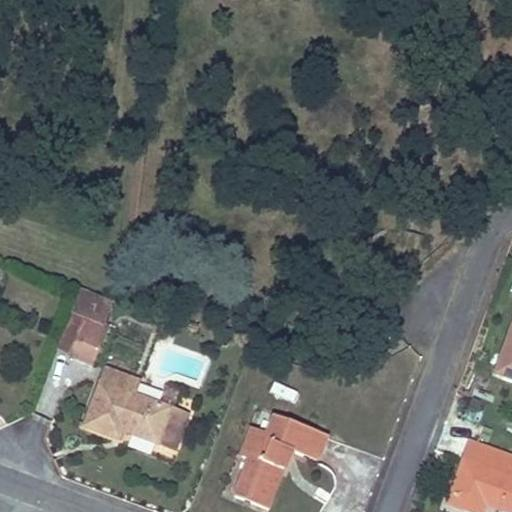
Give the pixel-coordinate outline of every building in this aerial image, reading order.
[(130,295),(135,280),(128,277),(122,293),(130,295)] [(69,356),(84,318),(72,313),(56,351),(69,356)] [(267,333),(271,322),(255,316),(251,326),(267,333)] [(94,366),(109,328),(84,318),(69,356),(94,366)] [(511,379),(511,329),(496,374),(511,379)] [(161,407),(133,397),(139,381),(106,369),(85,427),(119,439),(122,431),(174,450),(187,416),(169,410),(161,407)] [(177,397),(176,392),(168,389),(161,407),(169,410),(172,403),(175,404),(177,397)] [(259,507),(280,449),(292,453),(317,463),(326,438),(274,418),(267,436),(266,438),(250,431),(241,456),(246,459),(232,497),(259,507)] [(511,511),(511,456),(477,444),(470,463),(464,461),(448,505),(468,511),(481,511),(484,505),(487,506),(488,502),(499,505),(497,510),(502,511),(511,511)] [(270,511),(283,476),(292,453),(280,449),(259,507),(270,511)] [(497,510),(499,505),(488,502),(487,506),(497,510)]
